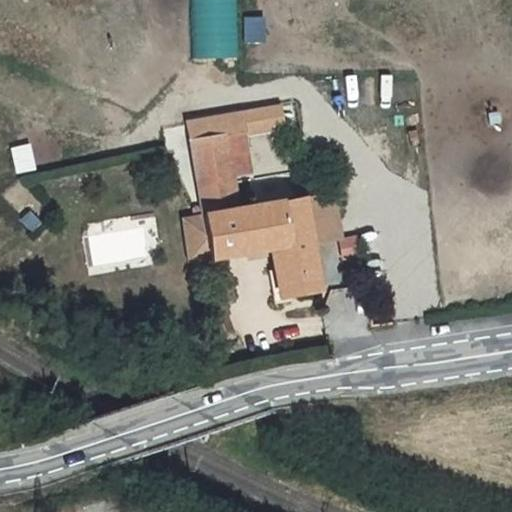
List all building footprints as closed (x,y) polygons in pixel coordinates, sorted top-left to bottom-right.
[(189,0),(192,58),(236,56),(233,0),(189,0)] [(189,141),(201,215),(237,209),(231,176),(249,173),(241,132),(189,141)] [(332,194),(302,199),(310,242),(310,243),(339,238),(332,194)] [(237,209),(201,215),(202,218),(208,256),(209,260),(270,249),(310,242),(302,199),(302,198),(237,209)] [(208,256),(202,218),(183,221),(190,259),(208,256)] [(310,243),(310,242),(270,249),(280,298),(318,291),(310,243)] [(230,311),(224,298),(219,300),(225,314),(230,311)] [(225,314),(219,300),(205,306),(211,319),(214,319),(222,339),(235,338),(225,314)]
